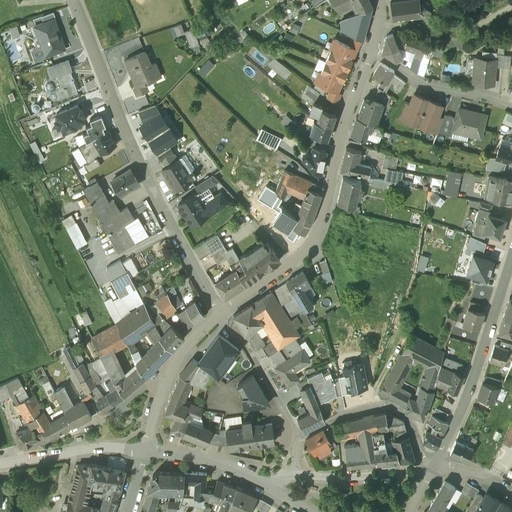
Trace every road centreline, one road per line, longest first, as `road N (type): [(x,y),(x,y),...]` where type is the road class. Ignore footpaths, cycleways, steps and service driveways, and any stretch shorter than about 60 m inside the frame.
road 1 (tertiary): [(378,0),(319,230),(295,260),(226,309)]
road 2 (residential): [(221,312),(137,161),(72,0)]
road 3 (residential): [(435,462),(511,260)]
road 4 (residential): [(435,462),(394,406),(355,411),(298,436)]
road 5 (tertiary): [(221,312),(171,372),(146,448)]
road 6 (residential): [(146,448),(0,465)]
road 7 (residential): [(298,436),(226,309)]
road 8 (residential): [(428,475),(291,477)]
road 9 (residential): [(269,492),(219,464),(146,448)]
